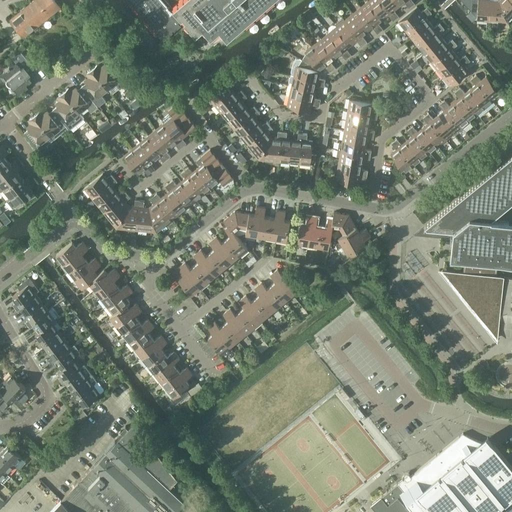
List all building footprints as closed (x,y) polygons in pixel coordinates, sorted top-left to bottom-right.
[(34,0),(10,20),(24,37),(60,7),(54,0),(34,0)] [(128,0),(163,40),(184,22),(195,35),(202,28),(211,38),(219,30),(227,39),(271,0),(128,0)] [(381,0),(371,0),(369,2),(383,19),(388,15),(393,20),(396,18),(381,0)] [(394,0),(381,0),(396,18),(399,16),(394,10),(399,6),(394,0)] [(461,0),(471,10),(471,0),(461,0)] [(476,20),(487,20),(488,0),(471,0),(471,10),(477,17),(476,20)] [(488,0),(487,20),(498,21),(498,19),(507,19),(499,0),(488,0)] [(511,0),(499,0),(507,19),(511,14),(511,0)] [(369,2),(362,8),(380,31),(383,29),(378,23),(383,19),(369,2)] [(399,20),(406,28),(429,10),(427,7),(421,12),(417,6),(399,20)] [(362,8),(354,15),(367,32),(373,28),(377,33),(380,31),(362,8)] [(406,28),(413,36),(430,23),(426,18),(431,13),(429,10),(406,28)] [(354,15),(346,21),(364,44),(367,42),(362,36),(367,32),(354,15)] [(343,17),(335,24),(352,44),(357,40),(361,46),(364,44),(346,21),(343,17)] [(413,36),(419,44),(442,26),(440,23),(434,28),(430,23),(413,36)] [(328,31),(330,34),(348,57),(351,54),(346,49),(352,44),(335,24),(334,25),(332,24),(328,27),(328,31)] [(419,44),(425,52),(443,38),(438,33),(444,29),(442,26),(419,44)] [(330,34),(322,40),(336,57),(341,53),(346,59),(348,57),(330,34)] [(400,41),(402,39),(399,35),(391,41),(395,45),(398,48),(402,44),(400,41)] [(425,52),(432,60),(455,42),(453,39),(447,44),(443,38),(425,52)] [(322,40),(314,47),(332,70),(335,67),(331,61),(336,57),(322,40)] [(432,60),(438,68),(455,54),(451,49),(457,45),(455,42),(432,60)] [(306,53),(302,59),(320,70),(325,66),(330,72),(332,70),(314,47),(306,53)] [(30,62),(20,50),(12,57),(16,62),(15,64),(15,65),(14,65),(12,62),(9,65),(9,64),(7,66),(8,67),(6,68),(6,69),(3,72),(9,78),(7,79),(6,81),(6,83),(7,85),(8,86),(9,87),(11,87),(13,87),(14,85),(20,92),(25,88),(23,86),(29,81),(25,77),(27,75),(22,69),(30,62)] [(438,68),(445,76),(468,58),(465,55),(460,59),(455,54),(438,68)] [(291,75),(324,83),(325,79),(318,77),(320,70),(302,59),(299,58),(296,58),(293,64),(291,70),(291,75)] [(468,58),(445,76),(451,84),(469,71),(464,65),(470,60),(468,58)] [(95,68),(92,70),(108,89),(115,84),(120,90),(127,84),(111,64),(104,69),(103,68),(98,71),(95,68)] [(270,78),(271,71),(266,69),(264,69),(261,72),(262,74),(263,74),(264,75),(264,76),(270,78)] [(84,85),(82,87),(89,95),(90,96),(99,107),(105,101),(100,95),(108,89),(92,70),(85,76),(88,79),(83,83),(84,85)] [(476,74),(473,77),(492,99),(500,93),(486,76),(481,80),(476,74)] [(289,84),(288,85),(315,91),(316,84),(324,86),(324,83),(291,75),(289,77),(288,81),(289,84)] [(209,95),(216,103),(233,89),(229,85),(234,81),(231,77),(209,95)] [(475,85),(470,89),(484,106),(492,99),(473,77),(470,79),(475,85)] [(286,95),(291,96),(320,102),(321,99),(313,97),(315,91),(288,85),(287,87),(286,91),(286,95)] [(66,91),(63,93),(79,112),(86,107),(91,113),(97,108),(89,97),(89,95),(82,87),(75,92),(74,91),(69,95),(66,91)] [(460,87),(457,89),(476,112),(484,106),(470,89),(465,93),(460,87)] [(216,103),(222,111),(244,93),(241,90),(236,94),(233,89),(216,103)] [(459,98),(454,102),(471,122),(469,118),(476,112),(457,89),(455,92),(459,98)] [(57,107),(53,110),(60,118),(62,119),(70,130),(76,125),(71,118),(79,112),(63,93),(58,98),(61,101),(56,105),(57,107)] [(222,111),(229,119),(246,105),(242,101),(247,97),(244,93),(222,111)] [(291,96),(289,106),(310,111),(312,104),(319,106),(320,102),(291,96)] [(350,99),(348,109),(378,114),(378,110),(372,109),(373,103),(350,99)] [(444,100),(441,102),(463,128),(471,122),(454,102),(449,106),(444,100)] [(443,110),(438,115),(452,131),(455,135),(463,128),(441,102),(439,104),(443,110)] [(168,111),(171,116),(181,108),(177,103),(168,111)] [(229,119),(235,127),(257,109),(254,106),(249,110),(246,105),(229,119)] [(172,116),(175,120),(185,113),(181,108),(171,116),(172,116)] [(235,127),(242,135),(259,121),(255,117),(260,113),(257,109),(235,127)] [(348,109),(346,119),(370,123),(371,118),(377,119),(378,114),(348,109)] [(39,113),(34,116),(53,140),(60,134),(62,136),(68,131),(60,120),(60,118),(53,110),(48,114),(46,113),(42,116),(39,113)] [(175,120),(179,125),(189,117),(185,113),(175,120)] [(428,113),(426,115),(444,138),(452,131),(438,115),(433,119),(428,113)] [(428,123),(422,127),(437,144),(444,138),(426,115),(423,117),(428,123)] [(53,140),(34,116),(29,121),(32,124),(27,128),(28,130),(24,133),(40,153),(47,148),(46,146),(53,140)] [(172,116),(164,122),(183,146),(186,143),(182,138),(187,134),(183,130),(179,125),(175,120),(172,116)] [(179,125),(183,130),(193,122),(189,117),(179,125)] [(346,119),(344,129),(374,134),(375,130),(369,129),(370,123),(346,119)] [(242,135),(248,143),(270,125),(267,121),(262,125),(259,121),(242,135)] [(164,122),(156,129),(171,148),(175,144),(179,149),(183,146),(164,122)] [(183,130),(187,134),(196,127),(193,122),(183,130)] [(248,143),(260,158),(272,137),(268,132),(273,128),(270,125),(248,143)] [(413,126),(410,128),(429,151),(437,144),(422,127),(417,132),(413,126)] [(412,136),(407,140),(421,157),(429,151),(410,128),(407,130),(412,136)] [(156,129),(148,135),(167,159),(170,156),(166,151),(171,148),(156,129)] [(344,129),(342,139),(366,143),(367,138),(373,139),(374,134),(344,129)] [(260,158),(279,160),(282,131),(278,131),(277,137),(272,137),(260,158)] [(279,160),(290,161),(292,139),(286,138),(287,132),(282,131),(279,160)] [(290,161),(300,162),(303,133),(298,133),(297,139),(292,139),(290,161)] [(303,133),(300,162),(311,163),(313,141),(307,140),(307,134),(303,133)] [(148,135),(140,142),(155,160),(159,157),(163,162),(167,159),(148,135)] [(339,142),(338,149),(371,154),(371,150),(365,149),(366,143),(342,139),(342,142),(339,142)] [(397,139),(394,141),(413,164),(421,157),(407,140),(401,144),(397,139)] [(413,164),(394,141),(391,143),(396,149),(390,153),(404,170),(413,164)] [(140,142),(132,148),(151,172),(155,169),(151,164),(155,160),(140,142)] [(151,172),(132,148),(124,155),(139,174),(144,170),(147,175),(151,172)] [(0,152),(0,166),(7,161),(4,156),(8,152),(5,149),(0,152)] [(210,149),(201,157),(204,161),(214,153),(210,149)] [(339,157),(339,159),(363,163),(364,158),(370,159),(371,154),(338,149),(336,156),(339,157)] [(218,158),(214,153),(204,161),(208,166),(218,158)] [(201,165),(196,168),(210,185),(218,179),(216,176),(212,171),(208,166),(204,161),(201,157),(197,160),(201,165)] [(222,163),(218,158),(208,166),(212,171),(222,163)] [(339,159),(337,169),(367,175),(368,170),(362,169),(363,163),(339,159)] [(497,168),(425,226),(424,227),(425,227),(426,228),(443,230),(442,236),(440,236),(440,237),(452,238),(450,258),(464,259),(463,272),(443,270),(443,271),(444,271),(497,337),(498,337),(500,315),(511,316),(511,159),(501,169),(497,168)] [(0,166),(0,179),(18,165),(15,161),(10,165),(7,161),(0,166)] [(212,171),(216,176),(226,168),(222,163),(212,171)] [(0,190),(1,191),(4,189),(20,176),(17,172),(21,168),(18,165),(0,179),(0,190)] [(188,167),(185,170),(202,192),(210,185),(196,168),(192,172),(188,167)] [(216,176),(218,179),(220,181),(229,173),(226,168),(216,176)] [(367,175),(337,169),(335,180),(359,184),(360,178),(366,179),(367,175)] [(185,178),(181,181),(195,198),(202,192),(185,170),(181,173),(185,178)] [(86,187),(92,195),(114,178),(111,174),(107,178),(103,173),(86,187)] [(229,173),(220,181),(223,185),(233,177),(229,173)] [(4,189),(10,197),(31,180),(28,177),(23,181),(20,176),(4,189)] [(92,195),(99,203),(116,189),(112,185),(117,181),(114,178),(92,195)] [(31,180),(10,197),(17,205),(33,193),(29,188),(34,184),(31,180)] [(172,180),(169,183),(187,205),(195,198),(181,181),(176,185),(172,180)] [(169,191),(165,194),(179,211),(187,205),(169,183),(165,186),(169,191)] [(99,203),(105,211),(127,193),(124,190),(119,194),(116,189),(99,203)] [(105,211),(118,226),(129,205),(125,201),(130,197),(127,193),(105,211)] [(157,193),(153,196),(171,218),(179,211),(165,194),(161,198),(157,193)] [(149,207),(156,230),(171,218),(153,196),(149,199),(153,203),(149,207)] [(118,226),(137,228),(139,200),(135,199),(134,206),(129,205),(118,226)] [(137,228),(156,230),(149,207),(143,207),(144,200),(139,200),(137,228)] [(255,214),(249,213),(247,229),(246,229),(245,233),(256,235),(261,207),(256,206),(255,214)] [(265,207),(261,207),(256,235),(266,237),(269,217),(264,216),(265,207)] [(275,218),(269,217),(266,237),(276,239),(281,210),(276,209),(275,218)] [(286,211),(281,210),(276,239),(287,240),(290,220),(284,219),(286,211)] [(223,220),(228,226),(234,232),(239,228),(246,229),(247,229),(249,213),(235,211),(223,220)] [(338,229),(342,235),(356,227),(349,214),(334,212),(333,219),(331,228),(332,228),(338,229)] [(297,242),(308,244),(313,216),(308,215),(307,223),(301,222),(297,242)] [(308,244),(317,246),(320,226),(316,225),(317,217),(313,216),(308,244)] [(329,248),(332,228),(331,228),(333,219),(326,218),(325,226),(320,226),(317,246),(329,248)] [(230,235),(226,239),(239,255),(247,248),(234,232),(228,226),(225,229),(230,235)] [(338,237),(343,246),(368,232),(366,228),(359,232),(356,227),(342,235),(338,237)] [(368,232),(343,246),(349,255),(366,245),(363,240),(371,236),(368,232)] [(161,241),(164,245),(170,241),(166,236),(161,241)] [(216,236),(213,239),(231,261),(239,255),(226,239),(222,243),(216,236)] [(215,248),(210,252),(223,268),(231,261),(213,239),(209,242),(215,248)] [(56,254),(63,263),(85,245),(82,241),(76,246),(72,241),(56,254)] [(63,263),(69,271),(85,258),(82,254),(88,248),(85,245),(63,263)] [(201,249),(197,252),(215,274),(223,268),(210,252),(206,256),(201,249)] [(199,261),(195,265),(208,281),(215,274),(197,252),(193,255),(199,261)] [(69,271),(75,279),(98,261),(95,257),(88,262),(85,258),(69,271)] [(82,287),(89,282),(88,281),(98,274),(97,273),(94,270),(101,264),(98,261),(75,279),(82,287)] [(185,262),(181,265),(200,287),(208,281),(195,265),(190,269),(185,262)] [(200,287),(181,265),(178,268),(183,274),(178,278),(191,294),(200,287)] [(89,282),(95,289),(117,271),(114,268),(108,273),(104,268),(97,273),(98,274),(88,281),(89,282)] [(277,269),(274,272),(292,294),(300,287),(287,271),(283,275),(277,269)] [(95,289),(101,297),(117,285),(113,280),(120,275),(117,271),(95,289)] [(276,281),(271,285),(284,300),(292,294),(274,272),(270,275),(276,281)] [(15,308),(35,293),(39,290),(30,277),(17,286),(20,290),(12,296),(17,302),(12,305),(15,308)] [(262,282),(258,285),(276,307),(284,300),(271,285),(267,288),(262,282)] [(101,297),(107,305),(130,287),(127,284),(120,289),(117,285),(101,297)] [(260,294),(256,298),(269,313),(276,307),(258,285),(254,288),(260,294)] [(107,305),(113,313),(114,313),(126,304),(130,301),(126,296),(133,291),(130,287),(107,305)] [(21,308),(26,313),(41,301),(35,293),(15,308),(17,311),(21,308)] [(246,295),(242,298),(261,320),(269,313),(256,298),(251,301),(246,295)] [(244,307),(240,311),(253,327),(261,320),(242,298),(239,301),(244,307)] [(25,322),(28,325),(48,310),(41,301),(26,313),(30,319),(25,322)] [(109,316),(116,324),(139,306),(136,303),(129,308),(126,304),(114,313),(113,313),(109,316)] [(116,324),(122,332),(138,320),(135,315),(142,310),(139,306),(116,324)] [(230,308),(227,311),(245,333),(253,327),(240,311),(236,314),(230,308)] [(34,325),(38,331),(51,321),(55,319),(48,310),(28,325),(30,328),(34,325)] [(228,320),(224,324),(237,339),(245,333),(227,311),(223,314),(228,320)] [(122,332),(129,340),(151,322),(148,319),(142,324),(138,320),(122,332)] [(35,342),(37,345),(58,330),(51,321),(38,331),(35,333),(39,339),(35,342)] [(215,321),(211,324),(229,346),(237,339),(224,324),(220,327),(215,321)] [(129,340),(135,348),(151,336),(148,331),(154,326),(151,322),(129,340)] [(229,346),(211,324),(207,327),(213,333),(208,337),(221,353),(229,346)] [(44,345),(48,350),(64,339),(58,330),(37,345),(40,348),(44,345)] [(135,348),(141,356),(164,338),(161,335),(155,340),(151,336),(135,348)] [(141,356),(148,364),(164,352),(160,347),(167,342),(164,338),(141,356)] [(48,359),(50,362),(71,347),(70,347),(64,339),(48,350),(52,356),(48,359)] [(61,368),(58,370),(77,356),(81,353),(74,344),(70,347),(71,347),(50,362),(53,365),(57,362),(61,368)] [(148,364),(154,372),(177,354),(174,351),(167,356),(164,352),(148,364)] [(154,372),(160,380),(176,368),(173,363),(180,358),(177,354),(154,372)] [(58,379),(60,382),(80,367),(74,359),(77,356),(58,370),(62,376),(58,379)] [(71,388),(87,376),(91,373),(84,364),(80,367),(60,382),(62,385),(67,382),(71,388)] [(160,380),(167,388),(189,370),(187,367),(180,372),(176,368),(160,380)] [(189,370),(167,388),(173,396),(171,399),(175,404),(188,393),(184,388),(189,384),(186,379),(192,374),(189,370)] [(11,373),(5,380),(25,400),(28,397),(22,390),(26,387),(11,373)] [(71,396),(73,399),(97,382),(96,382),(97,381),(91,373),(87,376),(71,388),(75,393),(71,396)] [(5,380),(0,384),(0,389),(5,394),(12,401),(15,398),(22,403),(25,400),(5,380)] [(97,382),(73,399),(75,403),(80,399),(88,410),(99,400),(96,396),(103,391),(104,389),(99,382),(97,382)] [(61,500),(74,511),(174,511),(185,501),(170,487),(177,478),(134,422),(118,439),(94,466),(93,467),(61,500)] [(494,511),(511,499),(511,468),(488,438),(481,444),(466,434),(397,483),(400,487),(404,483),(405,483),(406,483),(407,483),(408,483),(409,483),(409,484),(410,484),(410,485),(411,485),(411,486),(411,487),(411,488),(410,488),(410,489),(409,490),(412,493),(414,492),(419,498),(419,499),(422,502),(424,501),(432,511),(494,511)] [(0,446),(0,451),(15,465),(22,457),(8,444),(3,449),(0,446)] [(0,466),(7,473),(15,465),(0,451),(0,466)] [(0,480),(4,485),(12,477),(7,473),(0,466),(0,480)] [(405,483),(404,483),(400,487),(397,483),(371,505),(375,511),(432,511),(424,501),(422,502),(419,499),(419,498),(414,492),(412,493),(409,490),(410,489),(410,488),(411,488),(411,487),(411,486),(411,485),(410,485),(410,484),(409,484),(409,483),(408,483),(407,483),(406,483),(405,483)] [(50,511),(74,511),(61,500),(50,511)]
